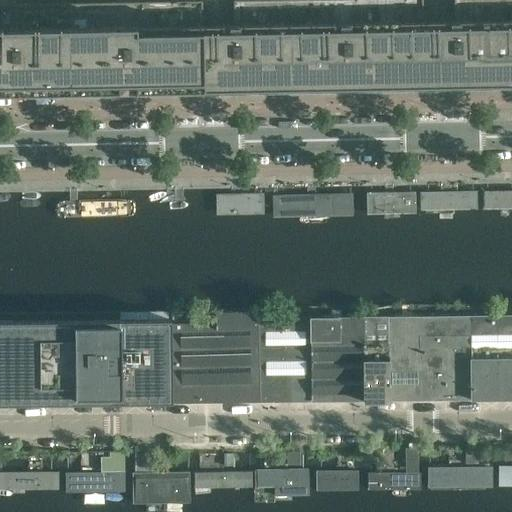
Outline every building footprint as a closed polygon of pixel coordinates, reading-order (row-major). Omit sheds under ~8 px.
[(511,0),(453,0),(454,21),(433,21),(423,21),(422,0),(258,0),(233,0),(234,25),(218,25),(202,26),(202,1),(1,5),(1,29),(0,29),(0,93),(203,90),(212,89),(424,86),(430,86),(443,85),(511,84),(511,0)] [(511,189),(484,190),(484,212),(511,211),(511,189)] [(371,191),(371,214),(420,214),(420,191),(371,191)] [(422,191),(422,210),(479,210),(479,191),(422,191)] [(217,194),(218,217),(265,216),(265,193),(217,194)] [(275,219),(355,218),(354,195),(275,196),(275,219)] [(125,215),(125,201),(67,202),(67,216),(125,215)] [(260,401),(257,319),(257,312),(216,313),(216,323),(171,324),(171,321),(146,321),(146,320),(0,321),(0,403),(147,402),(147,400),(172,400),(172,402),(260,401)] [(511,398),(511,316),(470,317),(471,399),(511,398)] [(389,400),(388,317),(311,318),(312,400),(389,400)] [(471,399),(470,317),(388,317),(389,400),(471,399)] [(312,400),(311,318),(257,319),(260,401),(312,400)] [(427,467),(427,490),(493,489),(492,466),(427,467)] [(511,466),(499,466),(499,487),(511,487),(511,466)] [(363,485),(363,468),(320,469),(321,487),(363,485)] [(311,496),(311,469),(254,469),(254,497),(311,496)] [(0,471),(0,491),(61,492),(61,472),(0,471)] [(67,492),(127,492),(127,472),(67,471),(67,492)] [(133,472),(133,504),(192,504),(191,471),(133,472)] [(253,488),(253,471),(195,471),(195,489),(253,488)] [(368,472),(368,491),(422,491),(422,471),(368,472)]
